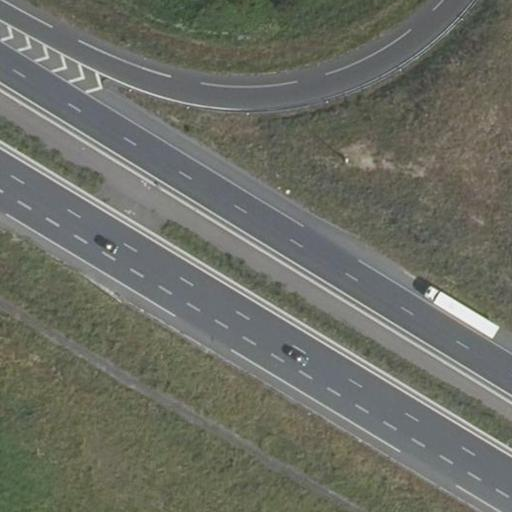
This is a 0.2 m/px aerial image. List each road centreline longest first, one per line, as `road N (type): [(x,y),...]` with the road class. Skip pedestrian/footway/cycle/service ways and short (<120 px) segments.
road 1 (trunk): [(511,374),(0,53)]
road 2 (trunk): [(0,175),(511,480)]
road 3 (trunk): [(455,0),(432,30),(359,74),(268,96),(171,86),(0,11)]
road 4 (track): [(0,303),(346,511)]
